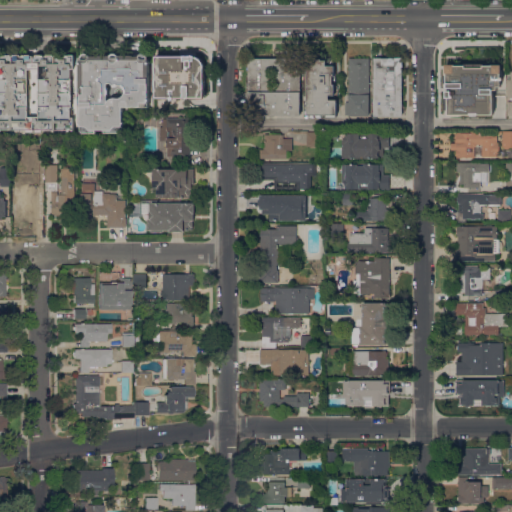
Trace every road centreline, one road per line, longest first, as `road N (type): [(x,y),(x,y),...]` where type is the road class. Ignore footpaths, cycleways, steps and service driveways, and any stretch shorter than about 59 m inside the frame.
road 1 (residential): [(511,425),(227,427),(0,455)]
road 2 (residential): [(423,511),(423,18)]
road 3 (residential): [(227,511),(227,19)]
road 4 (residential): [(38,511),(39,251)]
road 5 (secondary): [(0,17),(227,19)]
road 6 (residential): [(226,252),(0,251)]
